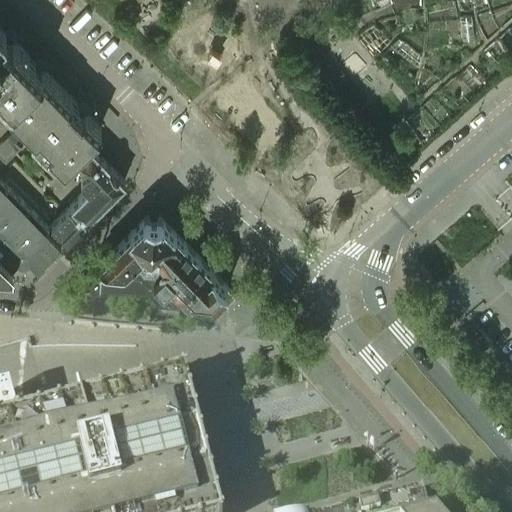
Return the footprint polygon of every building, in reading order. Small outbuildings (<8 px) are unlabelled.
[(16,37),(6,27),(4,28),(0,24),(0,90),(8,99),(5,102),(17,115),(53,78),(43,68),(45,66),(36,57),(30,63),(25,57),(28,53),(14,39),(16,37)] [(72,96),(53,78),(17,115),(34,131),(30,135),(46,151),(49,147),(64,162),(100,125),(86,111),(88,109),(79,100),(74,106),(68,100),(72,96)] [(0,155),(5,161),(19,147),(20,146),(8,134),(0,141),(0,155)] [(87,187),(64,209),(51,222),(66,237),(66,238),(124,180),(90,145),(77,158),(87,168),(81,175),(80,181),(87,187)] [(0,252),(12,264),(16,259),(20,262),(25,261),(29,260),(36,267),(60,243),(66,237),(51,222),(46,226),(0,177),(0,252)] [(228,300),(235,293),(160,216),(146,215),(77,284),(78,285),(228,300)] [(12,264),(0,252),(0,269),(12,270),(12,265),(12,264)] [(217,511),(201,449),(183,381),(80,408),(79,400),(75,401),(77,408),(15,424),(8,396),(0,398),(0,511),(217,511)] [(423,511),(421,501),(378,511),(423,511)]
